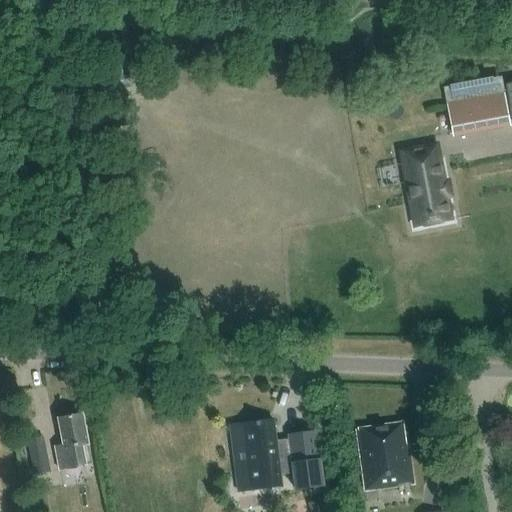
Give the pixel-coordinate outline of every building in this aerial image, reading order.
[(504,95),(448,105),(453,134),(509,123),(504,95)] [(416,227),(451,220),(439,157),(435,158),(433,146),(415,150),(417,159),(403,162),(408,186),(406,186),(409,200),(410,200),(416,227)] [(83,415),(59,419),(63,445),(55,446),(60,469),(85,465),(81,445),(88,443),(83,415)] [(286,437),(286,439),(276,441),(274,420),(230,426),(233,444),(244,443),(250,489),(282,485),(280,474),(289,473),(290,487),(312,485),(305,435),(286,437)] [(357,429),(365,490),(414,483),(409,445),(405,445),(402,424),(357,429)] [(44,437),(28,440),(35,475),(51,472),(44,437)]
